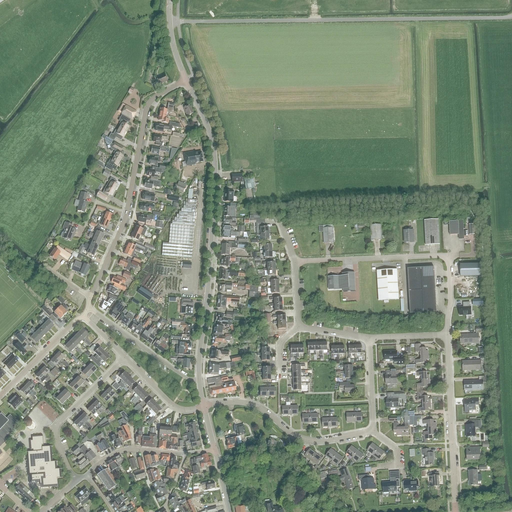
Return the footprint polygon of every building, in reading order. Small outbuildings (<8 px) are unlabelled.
[(159,85),(168,81),(165,75),(156,78),(159,85)] [(136,112),(126,106),(123,104),(119,111),(122,113),(122,114),(119,121),(120,122),(119,124),(121,125),(119,128),(126,132),(129,126),(126,125),(130,119),(131,119),(136,112)] [(167,112),(172,113),(174,106),(168,105),(167,110),(160,108),(159,114),(166,116),(167,112)] [(187,116),(194,113),(190,105),(183,108),(187,116)] [(165,120),(166,116),(159,114),(158,120),(165,122),(164,123),(168,123),(169,120),(165,120)] [(121,141),(126,132),(119,128),(117,131),(116,130),(113,135),(111,134),(109,138),(114,141),(116,138),(121,141)] [(162,143),(160,143),(161,140),(167,141),(168,138),(162,136),(154,135),(153,142),(156,142),(155,145),(161,146),(160,146),(162,146),(162,143)] [(123,148),(114,143),(113,145),(111,144),(113,141),(106,137),(105,140),(105,143),(109,146),(110,148),(115,151),(114,153),(115,154),(114,158),(120,161),(123,156),(125,153),(121,151),(123,148)] [(167,147),(162,146),(160,146),(160,148),(159,148),(157,148),(156,148),(152,147),(151,153),(154,153),(154,154),(159,155),(159,151),(166,152),(167,147)] [(196,163),(203,162),(201,152),(194,153),(194,152),(183,153),(185,162),(186,162),(186,166),(196,164),(196,163)] [(160,158),(158,158),(158,157),(154,156),(154,158),(153,158),(153,159),(150,158),(149,164),(157,166),(157,162),(159,163),(160,158)] [(117,167),(120,161),(114,158),(112,161),(110,160),(105,168),(111,171),(112,169),(115,170),(117,167)] [(148,169),(147,176),(151,176),(150,179),(158,181),(158,178),(154,177),(155,172),(161,174),(162,169),(158,168),(153,167),(152,170),(148,169)] [(111,173),(105,170),(102,175),(108,178),(111,173)] [(242,182),(241,174),(231,175),(231,183),(242,182)] [(254,188),(252,177),(243,179),(245,189),(254,188)] [(108,187),(115,191),(118,185),(115,184),(116,181),(111,178),(106,186),(108,187)] [(144,188),(152,189),(153,185),(154,186),(154,187),(159,188),(161,182),(149,179),(148,182),(146,181),(144,188)] [(184,188),(175,184),(173,190),(182,193),(184,188)] [(112,196),(115,191),(108,187),(106,190),(105,189),(102,194),(99,192),(97,196),(105,201),(108,197),(107,197),(109,195),(112,196)] [(233,191),(231,191),(225,191),(224,201),(233,202),(233,191)] [(87,202),(85,202),(87,194),(81,192),(78,200),(80,201),(77,211),(84,213),(87,202)] [(155,195),(148,193),(148,194),(143,193),(142,199),(150,201),(154,202),(155,195)] [(192,258),(193,245),(196,200),(188,199),(188,203),(186,202),(185,206),(183,205),(183,209),(181,208),(181,212),(179,211),(179,215),(177,214),(176,218),(174,217),(174,221),(172,220),(172,224),(170,224),(169,243),(163,243),(162,256),(192,258)] [(235,209),(237,209),(237,204),(230,204),(230,207),(224,206),(224,216),(229,217),(234,217),(235,209)] [(101,218),(109,221),(112,215),(106,212),(105,215),(102,214),(101,218)] [(106,228),(109,221),(101,218),(99,221),(102,222),(101,225),(106,228)] [(424,220),(426,246),(440,245),(438,220),(424,220)] [(450,235),(459,235),(459,239),(464,239),(463,221),(449,221),(450,235)] [(74,235),(76,230),(71,228),(72,225),(65,222),(63,228),(66,230),(65,233),(62,232),(60,236),(63,237),(63,238),(71,241),(73,235),(74,235)] [(268,234),(268,227),(264,227),(264,222),(256,223),(256,233),(260,233),(260,234),(268,234)] [(333,228),(332,228),(332,225),(319,226),(319,232),(323,232),(324,243),(334,243),(333,228)] [(371,241),(382,240),(381,225),(370,225),(371,241)] [(144,237),(146,232),(147,229),(143,228),(143,229),(137,226),(136,228),(135,228),(133,232),(140,235),(144,237)] [(405,243),(413,243),(413,230),(405,231),(405,243)] [(101,240),(104,234),(97,231),(95,235),(90,232),(89,235),(101,240)] [(139,239),(140,235),(133,232),(132,236),(131,238),(138,241),(137,242),(142,245),(144,242),(142,241),(142,240),(139,239)] [(99,245),(101,240),(89,235),(88,237),(93,239),(92,242),(99,245)] [(96,251),(99,245),(92,242),(90,246),(85,243),(84,245),(96,251)] [(238,242),(235,242),(228,242),(228,245),(222,244),(221,255),(229,255),(229,248),(238,249),(238,248),(238,242)] [(145,248),(141,246),(136,244),(135,246),(128,243),(126,248),(133,251),(133,252),(134,252),(135,250),(140,252),(140,251),(143,252),(145,248)] [(94,256),(96,251),(84,245),(83,248),(88,250),(87,253),(94,256)] [(67,260),(71,255),(59,247),(57,251),(55,249),(50,256),(55,260),(59,254),(67,260)] [(132,254),(133,252),(133,251),(126,248),(123,254),(130,257),(134,258),(133,260),(140,263),(141,260),(136,258),(136,256),(132,254)] [(235,263),(235,257),(232,257),(226,257),(226,259),(221,258),(221,266),(228,266),(228,263),(235,263)] [(131,266),(135,268),(138,263),(133,261),(132,263),(121,259),(119,264),(126,267),(125,269),(129,271),(131,266)] [(85,276),(89,267),(84,265),(76,261),(72,270),(80,274),(85,276)] [(480,276),(480,264),(460,265),(460,277),(480,276)] [(422,279),(435,279),(434,267),(421,268),(422,279)] [(275,275),(275,269),(267,269),(267,268),(263,269),(263,271),(267,271),(268,276),(266,276),(266,278),(274,278),(274,276),(275,275)] [(408,280),(422,279),(421,268),(408,269),(408,280)] [(228,280),(228,276),(245,277),(246,272),(225,270),(221,270),(220,279),(228,280)] [(399,300),(397,270),(377,271),(379,301),(399,300)] [(328,277),(328,290),(343,289),(343,292),(355,291),(354,272),(342,273),(342,276),(328,277)] [(124,284),(126,280),(117,276),(117,278),(114,277),(111,282),(114,284),(113,286),(124,291),(126,288),(120,285),(121,283),(124,284)] [(278,280),(274,281),(274,278),(266,278),(266,282),(271,282),(271,286),(271,287),(278,287),(278,280)] [(409,291),(422,291),(422,279),(408,280),(409,291)] [(422,291),(435,290),(435,279),(422,279),(422,291)] [(232,284),(225,284),(225,285),(219,284),(218,292),(224,293),(224,292),(226,293),(226,290),(231,291),(232,284)] [(245,285),(238,285),(237,289),(244,290),(248,290),(248,292),(249,292),(248,297),(248,298),(259,299),(259,294),(260,294),(261,286),(260,286),(249,285),(245,285)] [(116,292),(117,290),(110,286),(107,292),(109,293),(108,296),(116,300),(119,293),(116,292)] [(153,296),(140,287),(137,292),(149,301),(153,296)] [(423,302),(436,301),(435,290),(422,291),(423,302)] [(410,303),(423,302),(422,291),(409,291),(410,303)] [(65,301),(60,296),(57,299),(62,304),(65,301)] [(238,302),(239,298),(218,296),(217,308),(226,309),(226,301),(238,302)] [(100,308),(105,312),(108,308),(110,309),(115,302),(109,298),(106,302),(107,302),(107,303),(103,301),(100,308)] [(185,316),(192,316),(193,307),(192,307),(192,306),(193,306),(193,302),(190,302),(190,299),(182,298),(182,301),(181,306),(181,314),(185,314),(185,316)] [(423,313),(437,312),(436,301),(423,302),(423,313)] [(410,314),(423,313),(423,302),(410,303),(410,314)] [(459,307),(460,315),(471,315),(471,307),(470,307),(470,302),(463,302),(463,307),(459,307)] [(115,319),(119,314),(123,307),(117,303),(112,310),(113,311),(110,315),(115,319)] [(65,311),(68,309),(64,305),(61,307),(61,306),(57,309),(64,316),(67,312),(65,311)] [(49,317),(52,314),(44,307),(42,309),(49,317)] [(60,319),(64,316),(57,309),(54,313),(55,313),(53,315),(56,319),(57,319),(59,317),(60,319)] [(131,321),(133,318),(127,314),(125,316),(122,314),(118,321),(122,324),(127,327),(131,321)] [(223,319),(223,315),(216,314),(215,324),(222,325),(222,324),(227,325),(228,320),(223,319)] [(139,325),(138,325),(136,323),(137,321),(137,320),(139,317),(137,315),(134,319),(135,319),(132,324),(129,329),(134,332),(139,325)] [(146,327),(149,323),(152,320),(149,318),(146,321),(145,320),(142,324),(140,323),(138,325),(139,325),(134,332),(139,336),(142,331),(145,326),(146,327)] [(48,321),(45,324),(41,319),(39,321),(42,323),(44,325),(49,330),(53,326),(48,321)] [(192,325),(186,324),(186,323),(171,322),(171,325),(180,326),(180,328),(186,328),(185,335),(191,335),(192,325)] [(45,335),(49,330),(44,325),(40,329),(45,335)] [(146,341),(156,327),(153,325),(147,333),(145,331),(141,337),(146,341)] [(40,329),(37,332),(32,327),(31,329),(33,331),(33,332),(35,334),(35,333),(41,339),(45,335),(40,329)] [(155,338),(153,336),(158,328),(156,327),(146,341),(151,344),(155,338)] [(83,339),(88,335),(82,329),(78,334),(83,339)] [(26,339),(19,333),(15,337),(21,343),(26,339)] [(36,343),(41,339),(35,333),(35,334),(31,338),(36,343)] [(83,339),(78,334),(74,338),(79,343),(81,341),(83,342),(84,342),(85,341),(85,340),(83,339)] [(166,343),(165,343),(167,341),(166,340),(169,336),(166,334),(163,338),(165,339),(163,341),(157,349),(162,352),(167,346),(165,345),(166,343)] [(461,344),(479,343),(478,334),(460,335),(461,344)] [(231,338),(231,335),(225,335),(225,337),(218,336),(212,335),(211,346),(217,346),(218,342),(226,343),(227,341),(230,342),(230,338),(231,338)] [(165,339),(163,338),(162,337),(159,341),(157,339),(153,346),(157,349),(163,341),(165,339)] [(77,346),(79,343),(74,338),(70,342),(75,347),(77,349),(78,348),(77,348),(78,347),(77,346)] [(190,355),(191,343),(185,343),(185,341),(182,341),(182,342),(179,342),(178,355),(190,355)] [(25,344),(23,346),(18,342),(14,347),(23,356),(27,352),(24,349),(27,346),(25,344)] [(76,350),(77,349),(75,347),(70,342),(65,346),(71,352),(73,349),(75,351),(76,350)] [(426,351),(426,348),(421,348),(421,344),(415,344),(415,352),(420,352),(420,356),(428,355),(428,351),(426,351)] [(94,363),(105,352),(100,347),(94,352),(97,355),(94,358),(92,356),(90,358),(94,363)] [(210,359),(218,360),(219,355),(221,355),(228,355),(229,351),(223,350),(224,349),(220,350),(216,350),(216,351),(212,351),(212,355),(211,355),(210,359)] [(394,365),(405,365),(404,356),(396,356),(396,351),(385,351),(385,360),(390,360),(390,361),(390,362),(394,362),(394,365)] [(102,360),(105,363),(110,358),(105,352),(94,363),(99,368),(101,365),(99,363),(101,362),(100,361),(102,360)] [(62,360),(64,357),(59,353),(55,357),(64,366),(66,368),(69,366),(65,362),(64,362),(62,360)] [(12,355),(7,359),(14,366),(17,362),(18,361),(12,355)] [(428,355),(420,356),(420,360),(416,360),(416,364),(426,363),(426,360),(429,360),(428,355)] [(62,367),(64,366),(55,357),(50,361),(55,366),(57,364),(59,366),(60,365),(62,367)] [(7,359),(3,364),(9,370),(10,369),(14,366),(7,359)] [(189,369),(190,360),(184,359),(184,360),(178,359),(178,365),(183,366),(183,368),(189,369)] [(463,370),(481,370),(480,361),(462,362),(463,370)] [(219,369),(226,368),(226,369),(230,368),(230,362),(219,364),(216,364),(210,363),(209,374),(215,375),(218,375),(219,369)] [(92,374),(97,370),(91,364),(88,367),(84,364),(83,366),(86,369),(87,368),(92,374)] [(49,376),(47,374),(49,372),(44,367),(40,372),(49,380),(50,379),(48,376),(49,376)] [(88,379),(92,374),(87,368),(86,369),(83,372),(80,369),(78,370),(82,374),(82,373),(88,379)] [(404,375),(404,370),(390,371),(390,375),(386,375),(386,385),(397,384),(396,376),(404,375)] [(46,382),(49,380),(40,372),(36,376),(38,379),(37,380),(39,383),(41,382),(42,383),(44,380),(46,382)] [(120,387),(129,377),(124,372),(122,375),(120,372),(117,375),(122,380),(120,382),(118,385),(115,382),(111,386),(116,391),(119,387),(120,387)] [(79,387),(84,383),(78,377),(74,381),(71,377),(70,379),(73,382),(74,381),(79,387)] [(134,387),(132,385),(135,383),(129,377),(120,387),(121,389),(124,386),(126,384),(129,388),(128,389),(130,391),(134,387)] [(224,393),(222,384),(221,377),(212,379),(213,383),(215,383),(215,386),(216,385),(217,394),(224,393)] [(423,392),(423,387),(427,387),(427,384),(430,384),(430,379),(421,380),(422,384),(417,384),(417,392),(423,392)] [(75,392),(79,387),(74,381),(73,382),(70,385),(67,382),(65,383),(69,387),(69,386),(75,392)] [(483,389),(482,381),(464,381),(465,390),(483,389)] [(31,393),(34,396),(36,394),(33,392),(34,391),(32,390),(35,388),(29,382),(25,387),(30,392),(31,393)] [(224,393),(236,390),(234,382),(222,384),(224,393)] [(345,393),(355,392),(355,386),(348,386),(348,383),(340,383),(340,389),(345,388),(345,393)] [(40,384),(38,386),(44,392),(47,389),(45,387),(44,388),(40,384)] [(211,395),(217,394),(216,385),(215,386),(209,387),(211,395)] [(133,400),(143,391),(138,386),(135,389),(134,387),(130,391),(131,393),(133,391),(136,394),(134,396),(132,399),(133,400)] [(26,396),(28,394),(34,400),(36,398),(34,396),(31,393),(30,392),(25,387),(21,391),(26,396)] [(117,398),(118,396),(115,393),(115,394),(109,388),(105,393),(111,398),(114,395),(117,398)] [(66,400),(71,396),(65,390),(61,394),(58,390),(57,392),(60,395),(61,395),(66,400)] [(137,402),(140,399),(143,401),(148,396),(143,391),(133,400),(132,402),(134,403),(136,401),(137,402)] [(428,396),(423,396),(423,392),(417,392),(418,400),(422,400),(422,404),(431,404),(430,399),(428,399),(428,396)] [(114,400),(111,398),(105,393),(101,397),(106,403),(110,399),(112,402),(114,400)] [(398,408),(397,400),(403,399),(403,402),(406,402),(406,399),(405,399),(405,394),(394,395),(394,399),(387,399),(387,409),(398,408)] [(16,395),(12,399),(19,406),(23,402),(16,395)] [(62,405),(66,400),(61,395),(60,395),(57,398),(54,395),(52,396),(56,400),(56,399),(62,405)] [(12,399),(8,403),(15,410),(19,406),(12,399)] [(476,405),(479,405),(479,399),(471,399),(471,402),(464,403),(465,412),(469,412),(469,410),(476,410),(476,405)] [(151,400),(146,405),(149,408),(151,410),(156,405),(151,400)] [(104,411),(105,409),(102,406),(102,407),(96,401),(92,406),(97,411),(98,411),(101,408),(104,411)] [(418,408),(418,412),(428,411),(428,408),(431,408),(431,404),(422,404),(423,408),(418,408)] [(156,415),(161,410),(156,405),(151,410),(149,412),(147,414),(148,416),(150,414),(153,416),(154,417),(156,415)] [(101,414),(98,411),(97,411),(92,406),(87,410),(93,416),(96,412),(99,415),(101,414)] [(124,416),(127,414),(121,408),(118,410),(124,416)] [(87,421),(89,419),(84,413),(79,419),(88,428),(90,430),(92,428),(91,426),(87,421)] [(0,455),(3,453),(0,450),(0,447),(6,441),(3,439),(19,423),(10,415),(6,419),(1,414),(0,414),(0,455)] [(150,425),(156,419),(154,417),(153,416),(147,422),(150,425)] [(409,435),(408,423),(409,423),(409,425),(413,425),(413,417),(404,417),(405,427),(401,427),(401,436),(409,435)] [(88,428),(79,419),(74,424),(79,429),(82,426),(85,428),(87,430),(88,428)] [(127,441),(131,440),(130,434),(128,431),(130,431),(126,424),(123,419),(118,421),(125,436),(127,441)] [(475,428),(478,428),(478,420),(469,421),(469,425),(465,425),(466,437),(475,436),(475,428)] [(100,425),(99,426),(101,429),(109,424),(107,421),(103,424),(100,425)] [(190,433),(196,431),(194,423),(188,424),(185,425),(186,428),(189,427),(190,432),(190,433)] [(401,436),(401,427),(397,428),(397,423),(393,423),(394,433),(397,433),(397,436),(401,436)] [(238,436),(245,434),(243,425),(236,427),(238,432),(237,433),(238,436)] [(156,448),(157,435),(155,435),(156,429),(151,428),(150,433),(150,436),(142,436),(142,441),(142,447),(156,448)] [(171,442),(171,435),(172,429),(160,428),(159,441),(159,448),(166,449),(166,442),(171,442)] [(434,432),(436,432),(436,428),(428,428),(428,432),(423,432),(424,440),(427,439),(432,439),(431,439),(431,435),(434,435),(434,432)] [(123,443),(127,441),(124,437),(125,436),(122,430),(117,433),(120,439),(123,443)] [(196,431),(190,433),(190,432),(187,433),(188,436),(189,441),(192,440),(198,439),(196,431)] [(100,454),(110,448),(102,434),(96,437),(100,443),(95,446),(100,454)] [(117,439),(116,436),(116,434),(109,437),(110,442),(111,442),(113,441),(116,448),(122,445),(120,441),(119,439),(117,439)] [(57,478),(63,478),(62,469),(58,469),(58,461),(54,462),(53,446),(43,447),(43,445),(43,435),(32,436),(32,441),(29,441),(30,450),(32,450),(32,452),(25,452),(26,477),(29,476),(29,484),(40,483),(40,489),(58,488),(57,478)] [(177,450),(178,444),(176,444),(177,436),(171,435),(171,442),(170,444),(168,443),(167,449),(177,450)] [(228,448),(228,449),(238,446),(240,446),(239,440),(236,441),(236,437),(227,440),(228,444),(227,444),(227,445),(227,446),(227,448),(228,448)] [(199,439),(198,439),(192,440),(189,441),(185,442),(186,445),(191,443),(192,447),(200,445),(200,446),(199,439)] [(373,455),(378,448),(372,444),(367,450),(373,455)] [(91,461),(96,457),(94,454),(92,455),(84,445),(80,449),(84,453),(91,461)] [(80,450),(77,446),(71,451),(74,455),(80,450)] [(353,458),(358,451),(352,446),(346,453),(353,458)] [(467,460),(480,459),(479,447),(466,448),(467,460)] [(379,459),(384,453),(378,448),(373,455),(379,459)] [(311,461),(316,454),(310,449),(304,456),(311,461)] [(332,461),(337,454),(331,449),(326,456),(332,461)] [(433,458),(433,453),(429,453),(429,449),(422,450),(422,454),(425,454),(425,465),(430,465),(433,465),(433,458)] [(359,462),(364,455),(358,451),(353,458),(359,462)] [(84,453),(82,455),(89,463),(91,461),(84,453)] [(81,469),(89,463),(82,455),(82,454),(77,458),(79,460),(76,463),(78,465),(81,469)] [(316,454),(311,461),(317,465),(322,458),(316,454)] [(338,465),(343,458),(337,454),(332,461),(338,465)] [(118,466),(124,462),(122,460),(123,460),(120,455),(113,459),(118,466)] [(147,468),(159,466),(157,456),(151,457),(150,455),(144,457),(147,468)] [(169,461),(170,456),(163,455),(162,455),(161,460),(167,461),(166,467),(168,467),(169,461)] [(200,461),(208,460),(207,455),(202,456),(196,457),(196,459),(191,460),(191,464),(194,463),(194,464),(196,463),(196,465),(198,465),(197,464),(200,463),(199,462),(201,462),(200,461)] [(166,477),(169,478),(172,479),(173,472),(176,473),(176,474),(177,474),(180,464),(175,463),(176,458),(175,458),(174,457),(173,457),(172,457),(171,457),(170,464),(173,465),(172,468),(168,467),(166,477)] [(137,468),(134,458),(128,460),(131,469),(137,468)] [(120,470),(118,466),(113,459),(106,463),(109,468),(111,472),(115,469),(117,472),(120,470)] [(205,466),(211,465),(210,461),(208,461),(208,460),(200,461),(201,462),(199,462),(200,463),(197,464),(198,465),(196,465),(197,466),(193,467),(194,474),(200,473),(200,470),(201,470),(205,469),(205,466)] [(116,488),(118,486),(117,484),(118,484),(115,480),(112,475),(111,475),(106,469),(104,470),(97,475),(108,491),(111,489),(115,487),(116,488)] [(163,482),(163,477),(160,477),(158,470),(154,472),(153,469),(147,471),(151,483),(158,481),(161,480),(162,482),(163,482)] [(353,488),(349,474),(347,469),(340,472),(342,477),(340,477),(341,481),(345,480),(348,490),(353,488)] [(146,476),(144,471),(142,471),(142,470),(140,470),(134,472),(136,479),(146,476)] [(192,477),(194,473),(186,470),(185,474),(183,479),(183,478),(180,490),(186,491),(189,480),(188,480),(190,476),(192,477)] [(469,485),(478,485),(478,481),(482,481),(482,474),(477,475),(477,470),(468,471),(469,485)] [(130,471),(127,473),(133,485),(136,483),(130,471)] [(431,487),(440,486),(439,476),(435,476),(435,473),(428,474),(428,477),(431,476),(431,487)] [(363,490),(375,489),(375,485),(373,485),(372,482),(373,482),(373,479),(368,479),(368,475),(359,476),(359,480),(362,480),(363,490)] [(388,491),(396,490),(396,479),(391,479),(391,483),(383,483),(383,492),(389,492),(388,491)] [(158,483),(162,482),(161,480),(158,481),(158,482),(153,484),(155,490),(160,487),(158,483)] [(417,487),(419,487),(418,482),(408,482),(408,480),(404,481),(404,485),(405,490),(409,490),(409,492),(417,491),(417,487)] [(211,489),(215,488),(213,481),(206,483),(206,482),(201,482),(201,485),(206,485),(207,490),(211,489)] [(163,484),(163,482),(162,482),(158,483),(160,487),(155,490),(158,496),(155,497),(158,503),(166,499),(164,496),(168,494),(165,488),(166,487),(165,484),(163,484)] [(18,494),(22,490),(24,487),(20,484),(18,486),(18,485),(14,490),(18,494)] [(25,487),(24,487),(22,490),(32,498),(34,495),(25,487)] [(94,496),(92,493),(91,492),(90,493),(91,494),(90,494),(86,489),(82,492),(81,492),(79,494),(80,494),(76,497),(76,498),(80,503),(82,505),(92,497),(94,496)] [(29,504),(33,499),(32,498),(22,490),(18,494),(29,504)] [(111,492),(105,496),(110,504),(116,499),(114,496),(111,492)] [(175,498),(177,496),(175,493),(172,494),(171,497),(172,499),(169,501),(174,510),(180,506),(186,502),(185,499),(181,501),(181,500),(178,502),(175,498)] [(118,505),(118,506),(122,503),(119,498),(116,499),(110,504),(113,509),(118,505)] [(282,511),(283,509),(279,509),(279,507),(272,508),(272,501),(264,502),(264,511),(282,511)] [(128,511),(134,509),(132,505),(127,508),(124,503),(119,507),(118,506),(118,505),(113,509),(115,511),(121,511),(126,509),(128,511)]
